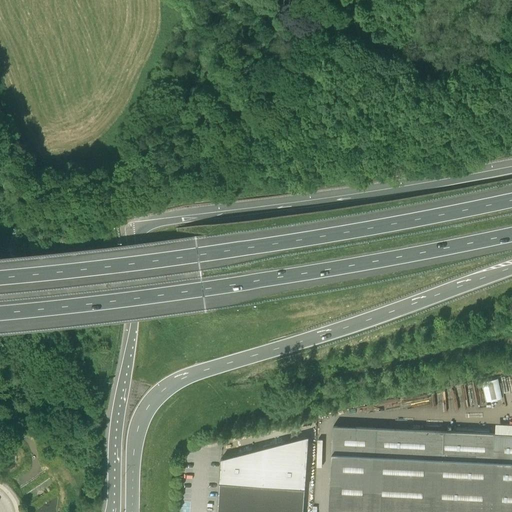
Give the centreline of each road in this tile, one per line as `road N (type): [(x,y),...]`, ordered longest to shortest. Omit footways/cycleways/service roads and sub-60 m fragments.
road 1 (motorway): [(511,170),(133,229),(112,511)]
road 2 (motorway): [(0,312),(251,283),(511,235)]
road 3 (motorway): [(511,198),(260,245),(0,273)]
road 4 (motorway): [(131,511),(139,420),(174,381),(511,268)]
